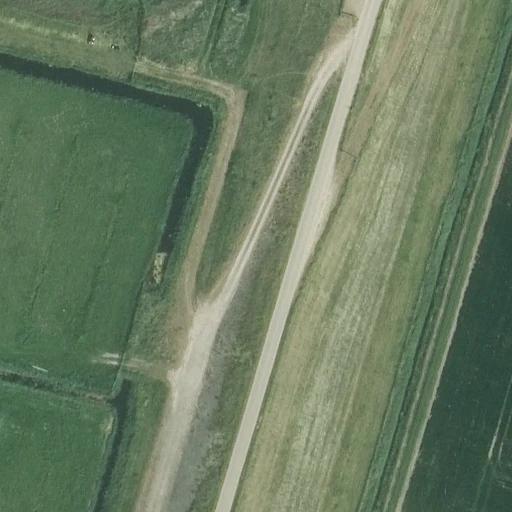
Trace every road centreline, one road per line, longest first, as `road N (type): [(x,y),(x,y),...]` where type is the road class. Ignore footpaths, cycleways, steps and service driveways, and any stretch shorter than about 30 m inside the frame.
road 1 (tertiary): [(221,511),(374,0)]
road 2 (track): [(358,50),(333,60),(205,333)]
road 3 (track): [(227,94),(234,116),(188,281),(205,333)]
road 4 (track): [(227,94),(0,34)]
road 5 (track): [(205,333),(151,511)]
road 6 (track): [(350,0),(292,87),(227,94)]
